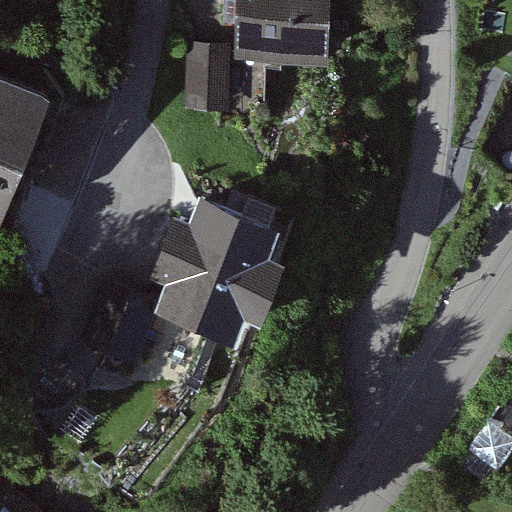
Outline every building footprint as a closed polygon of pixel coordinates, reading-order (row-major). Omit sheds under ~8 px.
[(349,62),(349,0),(255,0),(255,62),(349,62)] [(240,103),(239,46),(201,47),(202,103),(240,103)] [(0,230),(51,101),(0,80),(0,230)] [(190,224),(175,218),(152,279),(166,284),(162,297),(155,314),(156,314),(237,345),(247,321),(261,326),(284,267),(269,262),(281,232),(198,201),(190,224)] [(106,274),(80,341),(136,363),(156,314),(155,314),(162,297),(106,274)] [(511,450),(511,428),(492,415),(472,443),(502,464),(511,450)] [(49,511),(0,475),(0,511),(49,511)]
